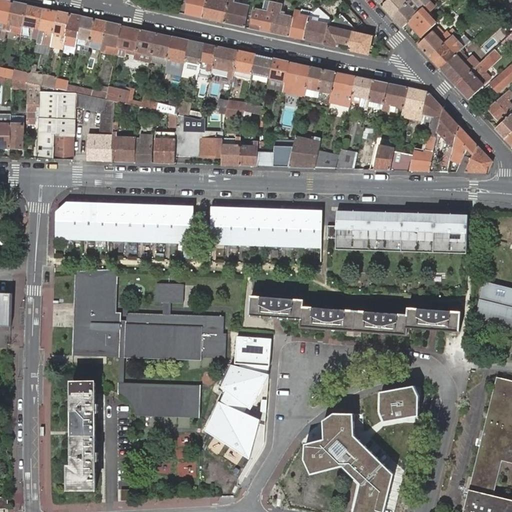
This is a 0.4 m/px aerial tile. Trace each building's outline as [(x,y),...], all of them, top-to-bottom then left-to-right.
[(13,2),(0,0),(0,21),(5,23),(2,37),(6,38),(13,2)] [(188,0),(185,14),(202,18),(206,0),(188,0)] [(228,0),(206,0),(202,18),(224,23),(228,0)] [(245,27),(250,6),(234,3),(234,0),(228,0),(224,23),(245,27)] [(410,0),(388,0),(382,6),(392,17),(410,0)] [(408,23),(417,14),(409,5),(412,3),(413,2),(415,0),(410,0),(392,17),(402,28),(408,23)] [(417,14),(431,2),(428,0),(415,0),(413,2),(412,3),(409,5),(417,14)] [(28,5),(13,2),(6,38),(9,38),(11,31),(22,34),(23,26),(28,5)] [(270,33),(276,3),(270,2),(268,12),(254,9),(250,28),(270,33)] [(421,38),(436,24),(431,19),(427,14),(430,12),(435,7),(431,2),(417,14),(408,23),(413,29),(416,32),(421,38)] [(289,37),(294,17),(280,14),(282,4),(276,3),(270,33),(289,37)] [(45,9),(28,5),(23,26),(33,28),(35,28),(33,38),(38,39),(45,9)] [(309,17),(308,20),(329,25),(332,22),(333,21),(318,8),(312,14),(309,17)] [(58,12),(45,9),(38,39),(37,44),(51,46),(53,39),(58,12)] [(304,40),(308,20),(298,18),(300,11),(295,10),(294,17),(289,37),(304,40)] [(312,14),(300,11),(298,18),(308,20),(309,17),(312,14)] [(71,15),(58,12),(53,39),(65,41),(71,15)] [(83,17),(71,15),(65,41),(69,42),(70,37),(78,38),(83,17)] [(95,20),(83,17),(78,38),(87,40),(85,51),(88,52),(89,47),(95,20)] [(107,23),(95,20),(89,47),(93,48),(95,42),(103,43),(107,23)] [(308,20),(304,40),(325,44),(329,27),(329,25),(308,20)] [(122,26),(107,23),(103,43),(102,49),(100,59),(103,60),(105,52),(106,45),(117,47),(122,26)] [(142,30),(122,26),(117,47),(117,48),(137,52),(137,51),(142,30)] [(348,44),(351,32),(343,31),(335,29),(329,27),(325,44),(335,47),(336,44),(336,42),(340,43),(348,44)] [(439,39),(444,34),(438,27),(432,32),(439,39)] [(157,33),(142,30),(137,51),(153,54),(157,33)] [(444,45),(457,33),(454,30),(452,31),(451,30),(449,33),(448,32),(446,33),(444,34),(439,39),(432,32),(418,45),(430,58),(444,45)] [(352,50),(368,54),(372,37),(351,32),(348,44),(351,44),(353,45),(353,48),(352,50)] [(173,37),(157,33),(153,54),(165,57),(163,65),(167,66),(173,37)] [(190,41),(173,37),(167,66),(166,71),(173,73),(173,71),(174,67),(184,70),(190,41)] [(450,51),(444,45),(430,58),(441,70),(460,51),(468,44),(463,40),(450,51)] [(205,44),(190,41),(184,70),(183,73),(187,74),(190,75),(198,77),(198,74),(190,72),(191,68),(188,67),(190,62),(198,63),(196,68),(200,69),(205,44)] [(218,46),(205,44),(200,69),(208,71),(207,76),(211,77),(212,73),(218,46)] [(117,48),(117,47),(106,45),(105,52),(116,54),(117,48)] [(240,51),(218,46),(212,73),(229,77),(234,78),(234,76),(235,70),(240,51)] [(153,54),(137,51),(137,52),(136,54),(140,55),(140,58),(151,61),(153,54)] [(257,55),(240,51),(235,70),(253,74),(257,55)] [(475,68),(479,64),(472,56),(468,60),(464,63),(461,60),(465,57),(460,51),(441,70),(456,86),(475,68)] [(165,57),(153,54),(151,61),(151,62),(163,65),(165,57)] [(274,59),(257,55),(253,74),(270,78),(274,59)] [(281,85),(285,86),(290,62),(274,59),(270,78),(282,81),(281,85)] [(285,86),(283,91),(294,93),(296,86),(298,86),(307,88),(312,67),(290,62),(285,86)] [(511,80),(511,65),(491,84),(499,92),(511,80)] [(14,71),(0,67),(0,76),(12,79),(14,71)] [(312,67),(307,88),(310,89),(320,91),(324,70),(312,67)] [(488,82),(475,68),(456,86),(469,100),(488,82)] [(253,74),(235,70),(234,76),(237,76),(252,79),(253,74)] [(337,72),(324,70),(320,91),(329,93),(332,93),(337,72)] [(357,77),(337,72),(332,93),(330,100),(330,102),(335,103),(337,93),(339,93),(353,96),(357,77)] [(29,83),(40,85),(43,86),(45,76),(31,73),(29,83)] [(12,79),(0,76),(0,82),(13,85),(13,79),(12,79)] [(57,79),(45,76),(43,86),(55,89),(57,83),(57,79)] [(365,107),(368,107),(369,105),(370,101),(374,80),(357,77),(353,96),(352,101),(361,103),(362,97),(367,98),(365,107)] [(28,83),(13,79),(13,85),(13,87),(27,88),(28,83)] [(385,104),(389,84),(374,80),(370,101),(385,104)] [(29,83),(28,83),(27,88),(27,93),(28,93),(37,93),(40,94),(40,92),(40,85),(29,83)] [(68,86),(57,83),(55,89),(58,89),(67,91),(68,86)] [(404,108),(409,88),(389,84),(385,104),(384,108),(383,110),(389,111),(390,108),(394,109),(394,108),(394,106),(398,107),(404,108)] [(76,93),(77,93),(79,94),(80,88),(68,86),(67,91),(76,93)] [(129,90),(110,86),(109,88),(108,94),(107,100),(115,102),(126,104),(128,96),(129,90)] [(298,86),(296,86),(294,93),(306,96),(306,95),(307,88),(298,86)] [(93,90),(93,91),(92,97),(107,100),(108,94),(109,88),(103,87),(102,92),(93,90)] [(93,91),(80,88),(79,94),(92,97),(93,91)] [(310,89),(307,88),(306,95),(318,98),(319,93),(320,91),(310,89)] [(422,120),(428,92),(409,88),(404,108),(403,115),(422,120)] [(511,92),(509,90),(489,108),(500,121),(511,110),(511,103),(510,101),(511,99),(511,92)] [(329,93),(320,91),(319,93),(318,98),(330,100),(332,93),(329,93)] [(40,94),(38,159),(55,159),(56,152),(56,135),(57,118),(57,114),(57,107),(58,92),(40,92),(40,94)] [(74,136),(76,136),(77,107),(77,93),(76,93),(58,92),(57,107),(57,114),(57,118),(56,135),(65,135),(74,136)] [(437,138),(439,131),(444,109),(428,92),(422,120),(422,122),(421,125),(431,127),(429,136),(437,138)] [(27,120),(27,123),(35,124),(35,113),(36,113),(37,93),(28,93),(28,112),(27,112),(27,120)] [(77,93),(77,107),(102,112),(101,133),(103,133),(107,133),(107,136),(114,136),(114,122),(115,102),(107,100),(92,97),(79,94),(77,93)] [(352,101),(353,96),(339,93),(337,93),(335,103),(351,106),(352,101)] [(144,94),(143,100),(141,107),(150,109),(157,110),(159,104),(150,102),(151,96),(144,94)] [(126,104),(137,106),(141,107),(143,100),(133,97),(128,96),(126,104)] [(247,100),(230,97),(229,101),(227,108),(244,111),(246,106),(247,100)] [(220,100),(218,106),(222,107),(227,108),(229,101),(220,100)] [(157,110),(157,111),(172,114),(174,114),(176,108),(159,104),(157,110)] [(332,111),(348,113),(349,106),(332,104),(332,111)] [(141,107),(137,106),(137,113),(148,115),(150,109),(141,107)] [(181,109),(176,108),(174,114),(177,115),(189,117),(190,111),(181,109)] [(227,108),(226,113),(226,116),(243,118),(244,111),(227,108)] [(444,155),(440,172),(448,172),(451,159),(459,125),(444,109),(439,131),(441,134),(450,143),(444,155)] [(203,114),(190,111),(189,117),(202,120),(202,118),(203,114)] [(252,113),(244,111),(243,118),(251,120),(252,113)] [(511,114),(496,129),(505,139),(511,146),(511,114)] [(177,132),(176,156),(223,157),(223,145),(224,132),(205,131),(206,118),(202,118),(202,120),(189,117),(177,115),(177,126),(177,132)] [(0,121),(0,147),(11,148),(11,125),(0,124),(0,121)] [(114,136),(113,161),(135,162),(136,138),(118,138),(118,123),(114,122),(114,136)] [(11,125),(11,148),(24,149),(25,125),(11,125)] [(459,125),(451,159),(462,164),(465,155),(472,159),(478,146),(459,125)] [(156,132),(155,163),(175,163),(176,156),(177,132),(156,132)] [(141,134),(141,139),(141,146),(152,147),(152,135),(141,134)] [(56,152),(55,159),(73,160),(74,140),(72,139),(64,139),(65,135),(56,135),(56,152)] [(89,135),(88,161),(113,161),(114,136),(107,136),(103,136),(89,135)] [(414,156),(411,171),(430,171),(433,155),(434,153),(434,151),(437,138),(429,136),(425,153),(415,151),(414,156)] [(296,141),(290,167),(315,168),(319,151),(321,143),(314,141),(306,139),(296,137),(296,141)] [(136,138),(135,162),(151,163),(152,147),(141,146),(141,139),(136,138)] [(223,157),(223,165),(240,165),(241,146),(241,138),(237,138),(236,145),(223,145),(223,157)] [(296,141),(275,140),(275,152),(274,166),(290,167),(296,141)] [(381,140),(374,170),(391,170),(395,151),(396,144),(381,140)] [(241,146),(240,165),(258,166),(258,152),(259,141),(255,141),(255,147),(241,146)] [(358,152),(355,169),(371,169),(377,144),(361,143),(360,152),(358,152)] [(462,164),(458,172),(465,173),(488,173),(493,162),(478,146),(472,159),(465,155),(462,164)] [(340,156),(337,168),(347,169),(355,169),(358,152),(341,149),(340,156)] [(319,151),(315,168),(337,168),(340,156),(319,151)] [(395,151),(391,170),(411,171),(414,156),(395,151)] [(275,152),(258,152),(258,166),(274,166),(275,152)] [(193,210),(55,204),(54,241),(191,248),(193,210)] [(322,214),(209,210),(208,246),(320,250),(322,214)] [(402,215),(335,213),(334,251),(401,255),(402,215)] [(467,216),(402,215),(401,255),(467,256),(467,216)] [(125,354),(125,358),(202,360),(202,357),(226,358),(227,334),(224,333),(225,316),(170,314),(171,309),(171,303),(184,303),(185,285),(171,285),(157,284),(156,302),(164,302),(164,308),(164,314),(134,313),(126,313),(126,320),(124,320),(121,320),(121,312),(116,312),(117,268),(74,267),(72,352),(123,354),(125,354)] [(511,290),(485,284),(477,319),(511,328),(511,290)] [(0,325),(11,325),(12,294),(0,294),(0,325)] [(460,332),(461,312),(409,308),(408,315),(304,307),(305,300),(252,296),(250,316),(273,318),(281,318),(303,320),(302,327),(325,329),(332,329),(351,331),(350,335),(359,336),(359,331),(377,333),(384,333),(407,335),(408,328),(430,329),(437,330),(460,332)] [(273,339),(238,335),(237,363),(232,364),(222,385),(226,388),(207,431),(251,459),(262,418),(247,411),(250,406),(253,408),(271,374),(257,370),(258,365),(270,365),(273,339)] [(123,396),(124,397),(124,383),(125,358),(125,354),(123,354),(72,352),(72,355),(121,357),(120,394),(121,395),(122,396),(123,396)] [(511,511),(511,380),(497,377),(464,511),(511,511)] [(70,466),(70,489),(97,489),(96,468),(96,465),(96,461),(99,461),(99,452),(96,452),(96,449),(96,446),(96,419),(96,416),(96,413),(99,413),(99,404),(96,404),(96,400),(96,397),(96,390),(96,382),(85,382),(73,382),(74,398),(70,398),(70,419),(74,419),(74,430),(74,436),(74,447),(70,447),(70,466)] [(203,386),(124,383),(124,397),(125,397),(126,398),(127,399),(128,400),(129,401),(130,402),(130,403),(131,404),(131,405),(132,407),(133,408),(133,409),(134,410),(134,411),(135,412),(135,414),(135,415),(135,416),(202,419),(203,386)] [(382,392),(382,409),(386,422),(423,415),(426,394),(422,384),(411,385),(382,392)] [(337,412),(326,420),(328,438),(309,443),(308,456),(316,474),(345,466),(364,483),(356,511),(388,511),(397,474),(359,434),(359,414),(337,412)]
